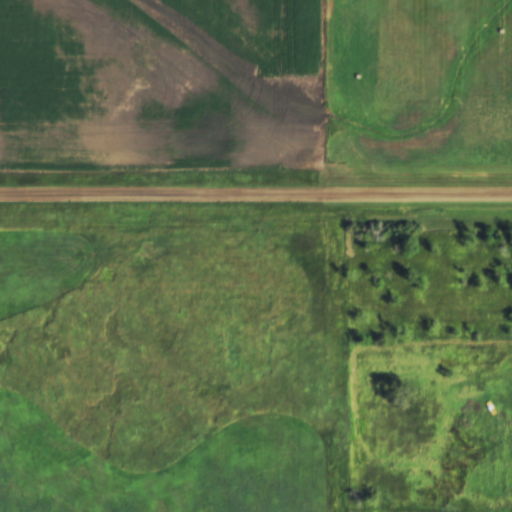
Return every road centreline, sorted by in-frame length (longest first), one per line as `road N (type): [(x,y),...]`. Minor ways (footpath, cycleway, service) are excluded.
road 1 (residential): [(511,195),(0,196)]
road 2 (residential): [(333,196),(330,0)]
